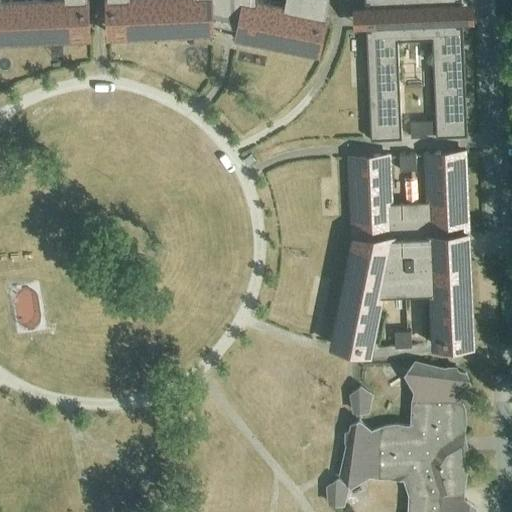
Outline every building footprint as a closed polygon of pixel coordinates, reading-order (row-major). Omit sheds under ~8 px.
[(0,0),(0,39),(69,36),(68,24),(88,23),(87,0),(24,0),(0,1),(0,0)] [(106,0),(107,22),(127,21),(128,33),(211,29),(210,12),(239,11),(234,34),(318,51),(328,0),(284,0),(283,6),(257,1),(256,0),(106,0)] [(365,8),(366,25),(370,25),(370,29),(366,29),(371,136),(402,135),(397,37),(434,35),(439,133),(470,132),(464,25),(460,25),(460,20),(464,20),(463,3),(459,4),(459,0),(432,0),(433,0),(395,2),(395,0),(364,0),(365,4),(369,3),(369,8),(365,8)] [(207,59),(209,44),(196,43),(194,57),(207,59)] [(428,134),(427,118),(410,119),(410,134),(428,134)] [(350,157),(354,239),(331,344),(366,352),(378,295),(432,293),(434,345),(472,343),(468,262),(466,262),(465,233),(467,233),(463,151),(425,153),(427,201),(390,203),(388,155),(350,157)] [(251,154),(243,161),(247,166),(255,160),(251,154)] [(399,170),(416,169),(416,154),(398,154),(399,170)] [(394,332),(395,347),(412,346),(411,331),(394,332)] [(381,353),(383,370),(402,370),(410,358),(399,348),(381,353)] [(446,367),(414,360),(407,369),(404,372),(414,391),(411,401),(410,424),(407,423),(397,422),(387,423),(380,426),(372,428),(360,418),(350,423),(349,429),(345,431),(344,441),(346,444),(339,474),(351,485),(369,475),(379,477),(403,478),(409,494),(407,511),(476,511),(476,506),(465,496),(465,492),(467,470),(466,463),(465,431),(466,419),(465,407),(463,401),(460,392),(471,381),(470,377),(467,371),(459,370),(457,366),(448,365),(446,367)] [(359,384),(349,394),(352,412),(368,412),(371,394),(359,384)] [(326,486),(327,504),(344,506),(349,488),(338,477),(326,486)]
